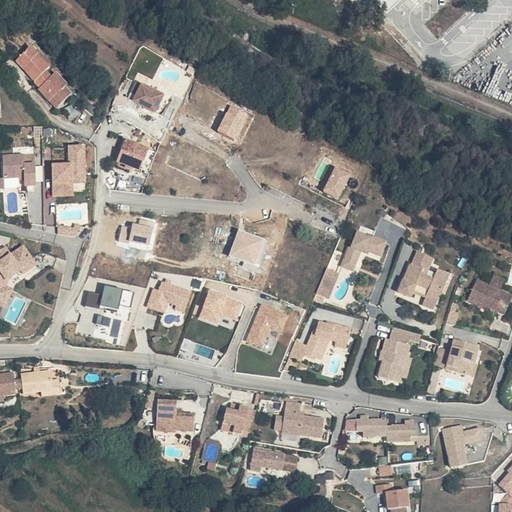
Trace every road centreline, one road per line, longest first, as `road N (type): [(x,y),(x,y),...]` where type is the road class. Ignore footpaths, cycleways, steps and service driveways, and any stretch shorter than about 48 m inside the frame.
road 1 (residential): [(511,415),(52,351)]
road 2 (residential): [(311,218),(274,201),(240,208),(101,195)]
road 3 (residential): [(52,351),(71,246),(0,225)]
